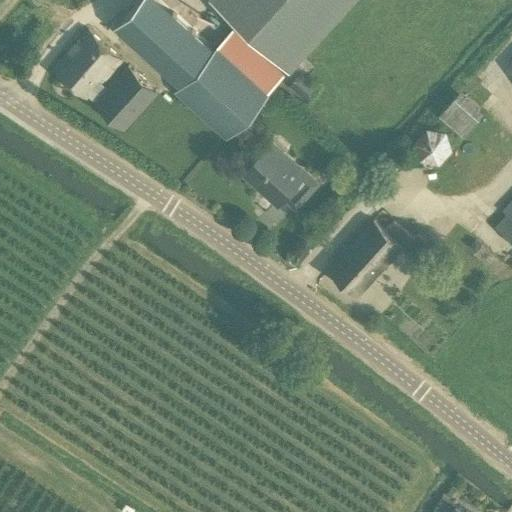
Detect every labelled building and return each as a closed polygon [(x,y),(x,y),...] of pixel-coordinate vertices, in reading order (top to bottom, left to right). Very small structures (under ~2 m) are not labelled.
[(221,0),(220,2),(291,66),(351,0),(221,0)] [(215,50),(214,50),(164,2),(134,34),(185,82),(176,92),(226,138),(284,75),(234,29),(215,50)] [(118,122),(151,86),(126,63),(106,86),(102,82),(122,59),(88,29),(53,68),(87,98),(89,95),(94,99),(93,100),(118,122)] [(290,86),(303,98),(305,100),(317,86),(302,73),(290,86)] [(463,135),(480,118),(457,95),(440,113),(463,135)] [(445,133),(428,129),(416,142),(421,159),(439,163),(451,150),(445,133)] [(295,208),(316,183),(294,163),(290,167),(266,146),(243,171),(264,190),(263,191),(277,204),(283,197),(295,208)] [(511,199),(503,210),(507,214),(496,226),(511,240),(511,199)] [(374,219),(374,220),(329,267),(358,294),(402,246),(405,249),(415,239),(394,219),(385,229),(374,219)]
